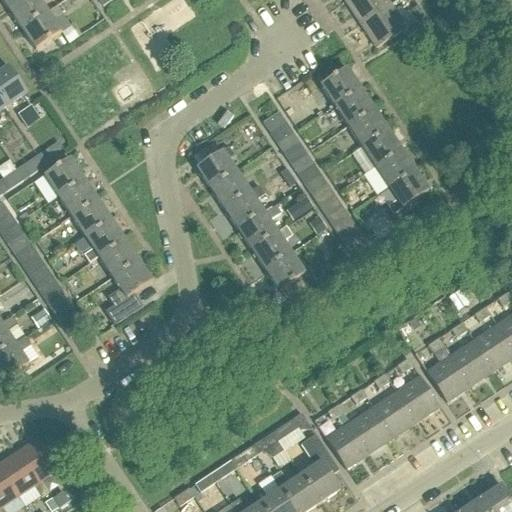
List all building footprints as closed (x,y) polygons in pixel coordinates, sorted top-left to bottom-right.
[(0,0),(0,2),(6,12),(23,0),(0,0)] [(23,0),(6,12),(19,32),(46,15),(38,3),(42,0),(23,0)] [(94,0),(101,10),(115,0),(94,0)] [(360,28),(390,7),(384,0),(351,0),(344,5),(360,28)] [(390,7),(360,28),(375,51),(406,31),(416,25),(409,14),(400,1),(390,7)] [(56,8),(46,15),(19,32),(33,53),(59,36),(51,24),(62,17),(56,8)] [(417,9),(409,14),(416,25),(424,19),(417,9)] [(70,29),(61,35),(66,44),(76,37),(70,29)] [(0,76),(0,105),(3,111),(25,96),(8,71),(0,76)] [(332,109),(333,109),(358,92),(344,71),(319,89),(327,101),(317,108),(322,116),(332,109)] [(346,130),(372,112),(358,92),(333,109),(346,130)] [(360,150),(386,133),(372,112),(346,130),(360,150)] [(269,137),(284,126),(277,116),(262,126),(269,137)] [(276,147),(291,136),(284,126),(269,137),(276,147)] [(374,170),(400,153),(386,133),(360,150),(374,170)] [(283,157),(298,147),(291,136),(276,147),(283,157)] [(50,165),(65,155),(58,145),(43,155),(50,165)] [(290,168),(305,157),(298,147),(283,157),(290,168)] [(195,172),(209,193),(235,175),(227,164),(234,159),(228,150),(195,172)] [(387,191),(413,173),(400,153),(374,170),(387,191)] [(296,178),(312,167),(305,157),(290,168),(296,178)] [(29,179),(44,169),(37,159),(22,169),(29,179)] [(57,200),(83,182),(69,162),(43,179),(57,200)] [(303,188),(319,178),(312,167),(296,178),(303,188)] [(8,193),(23,184),(16,173),(1,183),(8,193)] [(427,194),(413,173),(387,191),(396,203),(388,209),(393,217),(427,194)] [(223,213),(249,195),(235,175),(209,193),(223,213)] [(310,198),(326,188),(319,178),(303,188),(310,198)] [(71,220),(97,203),(83,182),(57,200),(71,220)] [(317,209),(333,198),(326,188),(310,198),(317,209)] [(257,190),(249,195),(223,213),(237,233),(263,216),(254,203),(262,198),(257,190)] [(324,219),(340,208),(333,198),(317,209),(324,219)] [(305,200),(285,214),(293,225),(313,212),(305,200)] [(85,240),(110,223),(97,203),(71,220),(85,240)] [(0,222),(9,216),(2,206),(0,206),(0,222)] [(331,229),(347,219),(340,208),(324,219),(331,229)] [(0,236),(0,237),(16,227),(9,216),(0,222),(0,236)] [(250,253),(276,236),(263,216),(237,233),(250,253)] [(338,240),(354,229),(347,219),(331,229),(338,240)] [(98,261),(124,243),(110,223),(85,240),(98,261)] [(7,247),(23,237),(16,227),(0,237),(7,247)] [(354,229),(338,240),(345,250),(361,240),(354,229)] [(276,236),(250,253),(264,274),(290,256),(281,244),(288,239),(283,231),(276,236)] [(14,258),(30,247),(23,237),(7,247),(14,258)] [(112,281),(138,264),(124,243),(98,261),(112,281)] [(21,268),(37,257),(30,247),(14,258),(21,268)] [(290,256),(264,274),(278,295),(304,277),(290,256)] [(28,278),(44,268),(37,257),(21,268),(28,278)] [(152,284),(138,264),(112,281),(120,293),(107,301),(113,310),(105,316),(114,330),(142,311),(133,297),(152,284)] [(35,289),(51,278),(44,268),(28,278),(35,289)] [(42,299),(57,288),(51,278),(35,289),(42,299)] [(49,309),(64,299),(57,288),(42,299),(49,309)] [(502,312),(511,305),(511,302),(508,297),(497,304),(502,312)] [(55,320),(71,309),(64,299),(49,309),(55,320)] [(62,330),(78,319),(71,309),(55,320),(62,330)] [(44,311),(32,319),(39,330),(51,322),(44,311)] [(479,327),(490,320),(484,312),(474,319),(479,327)] [(78,319),(62,330),(69,340),(85,330),(78,319)] [(511,319),(496,330),(511,354),(511,319)] [(0,356),(14,347),(1,326),(0,326),(0,356)] [(456,342),(466,335),(461,328),(451,335),(456,342)] [(493,376),(511,363),(511,354),(496,330),(473,345),(493,376)] [(24,340),(14,347),(0,356),(0,381),(2,385),(28,367),(20,355),(30,348),(24,340)] [(433,358),(443,351),(438,343),(427,350),(433,358)] [(470,391),(493,376),(473,345),(449,361),(470,391)] [(446,407),(470,391),(449,361),(425,376),(446,407)] [(402,378),(412,371),(407,363),(397,370),(402,378)] [(378,394),(389,387),(383,379),(373,386),(378,394)] [(395,397),(416,427),(439,411),(419,381),(395,397)] [(355,409),(365,402),(360,394),(350,401),(355,409)] [(393,442),(416,427),(395,397),(373,412),(393,442)] [(332,424),(342,417),(338,410),(327,416),(332,424)] [(370,457),(393,442),(373,412),(350,427),(370,457)] [(284,441),(298,431),(293,423),(278,433),(284,441)] [(346,473),(370,457),(350,427),(326,443),(346,473)] [(272,460),(283,454),(272,437),(257,447),(263,455),(272,460)] [(300,479),(319,507),(340,493),(331,479),(338,474),(315,439),(301,448),(310,462),(312,461),(317,468),(300,479)] [(38,487),(41,484),(53,477),(60,487),(68,482),(60,470),(57,472),(37,442),(17,456),(38,487)] [(242,469),(257,459),(252,451),(237,461),(242,469)] [(48,495),(41,484),(38,487),(17,456),(0,467),(0,473),(18,500),(33,490),(40,501),(48,495)] [(221,482),(236,473),(231,465),(216,474),(221,482)] [(2,511),(18,500),(0,473),(0,511),(2,511)] [(311,511),(319,507),(300,479),(289,486),(282,475),(273,480),(280,492),(279,493),(291,511),(311,511)] [(200,496),(215,486),(210,479),(195,488),(200,496)] [(484,511),(511,511),(511,506),(500,489),(479,503),(484,511)] [(291,511),(279,493),(268,500),(263,492),(254,497),(260,505),(258,507),(261,511),(291,511)] [(179,510),(194,500),(189,493),(174,502),(179,510)] [(63,495),(52,501),(59,511),(69,506),(63,495)] [(52,501),(44,506),(48,511),(56,511),(58,511),(52,501)] [(261,511),(258,507),(249,511),(247,511),(240,502),(231,508),(233,511),(261,511)] [(484,511),(479,503),(465,511),(484,511)]
